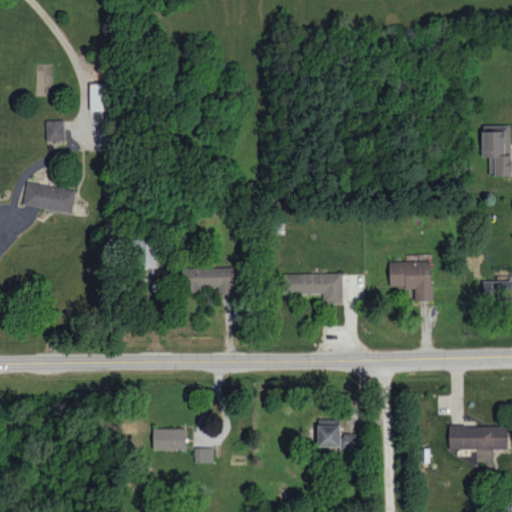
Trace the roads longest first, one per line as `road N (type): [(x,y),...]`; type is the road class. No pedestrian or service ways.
road 1 (secondary): [(511,359),(0,364)]
road 2 (residential): [(385,362),(386,511)]
